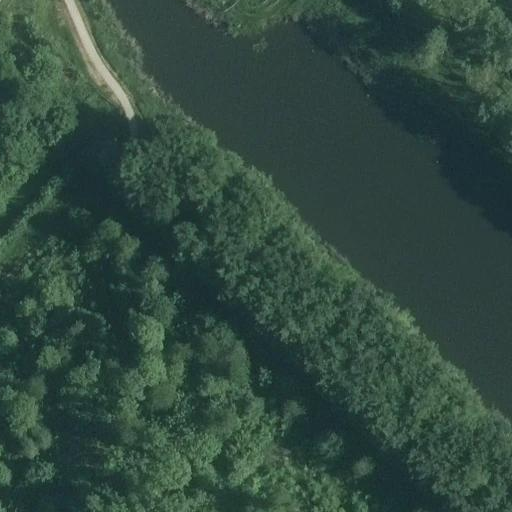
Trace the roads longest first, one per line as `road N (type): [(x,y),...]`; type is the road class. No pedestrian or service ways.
road 1 (unknown): [(130,127),(511,493)]
road 2 (unknown): [(130,127),(132,178),(470,511)]
road 3 (track): [(350,0),(511,156)]
